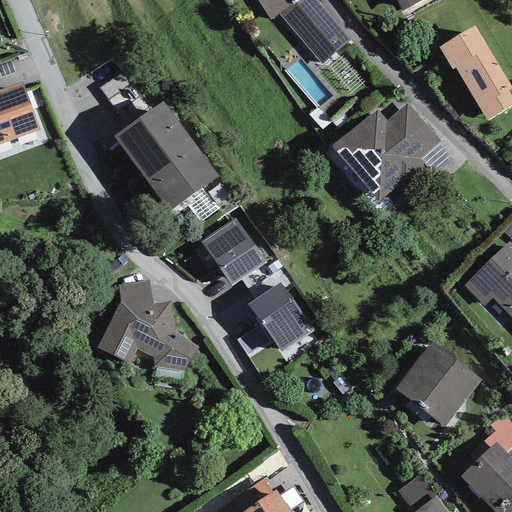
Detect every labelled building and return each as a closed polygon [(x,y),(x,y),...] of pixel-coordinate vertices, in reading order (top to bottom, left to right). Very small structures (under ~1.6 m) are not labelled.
[(257,0),(270,20),(278,14),(322,65),(350,40),(316,0),(257,0)] [(394,0),(403,14),(430,0),(394,0)] [(511,91),(475,29),(438,51),(452,74),(455,72),(487,125),(511,108),(511,102),(508,95),(511,92),(511,91)] [(0,148),(40,134),(23,86),(0,94),(0,148)] [(112,136),(132,162),(181,126),(163,100),(112,136)] [(439,141),(407,104),(386,123),(377,113),(330,153),(374,204),(400,183),(409,193),(432,174),(419,159),(439,141)] [(132,162),(152,189),(201,153),(181,126),(132,162)] [(218,176),(201,153),(152,189),(169,212),(218,176)] [(267,262),(236,218),(199,243),(230,288),(267,262)] [(511,245),(509,242),(463,286),(484,306),(492,299),(511,318),(511,245)] [(97,348),(128,364),(136,349),(153,357),(153,366),(184,371),(198,348),(175,331),(171,301),(152,304),(149,281),(118,285),(120,302),(97,348)] [(280,353),(313,330),(279,282),(246,305),(280,353)] [(445,429),(481,380),(430,342),(394,390),(445,429)] [(511,511),(511,459),(496,443),(461,477),(494,511),(511,511)] [(445,511),(419,477),(398,493),(412,511),(445,511)] [(289,511),(275,490),(272,492),(264,480),(233,501),(234,502),(219,511),(289,511)]
